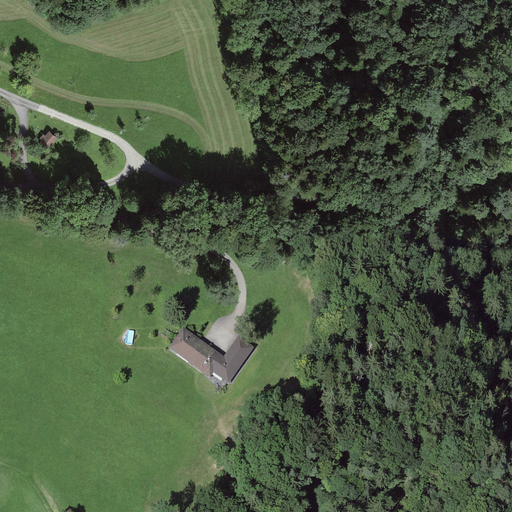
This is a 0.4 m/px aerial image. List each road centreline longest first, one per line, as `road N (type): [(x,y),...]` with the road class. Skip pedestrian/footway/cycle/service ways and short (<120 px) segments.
road 1 (track): [(132,158),(193,189),(402,200),(427,209),(473,320)]
road 2 (track): [(25,103),(22,141),(34,186),(61,206),(226,256)]
road 3 (track): [(25,103),(121,142),(130,168),(98,185),(0,187)]
